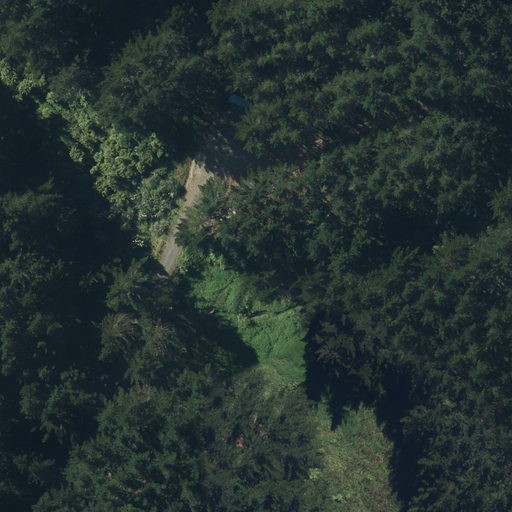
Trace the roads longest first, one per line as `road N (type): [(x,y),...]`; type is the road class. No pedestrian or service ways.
road 1 (track): [(49,511),(80,469),(206,177),(239,154)]
road 2 (track): [(511,105),(446,106),(239,154)]
